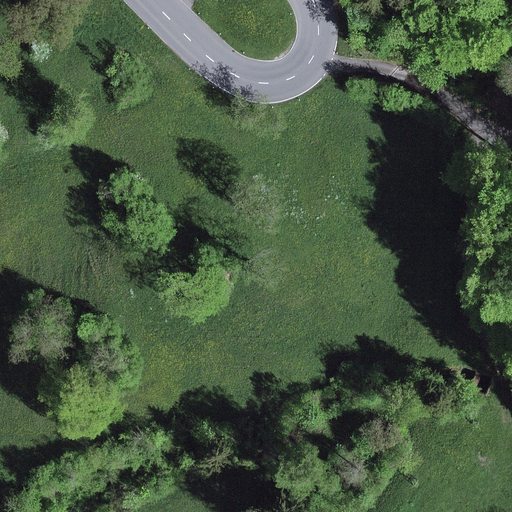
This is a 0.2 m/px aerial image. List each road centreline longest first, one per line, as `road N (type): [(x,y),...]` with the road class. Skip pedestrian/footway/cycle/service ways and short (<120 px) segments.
road 1 (track): [(307,66),(404,74),(457,91),(482,121),(489,185),(473,246),(481,316),(504,375)]
road 2 (secondary): [(311,0),(317,34),(307,66),(265,83),(211,60),(149,0)]
